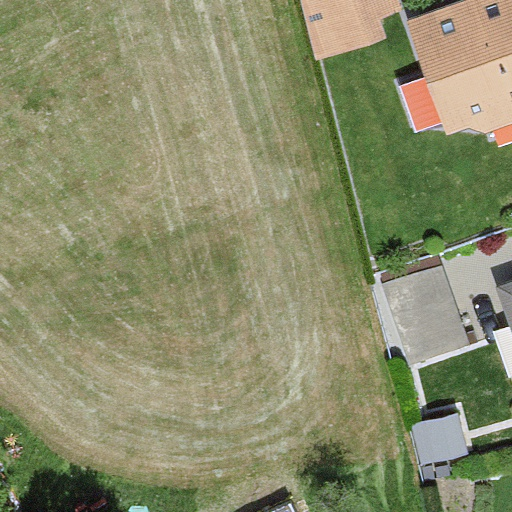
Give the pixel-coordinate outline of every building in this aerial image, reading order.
[(386,10),(383,0),(283,0),(304,61),(370,40),(362,17),(386,10)] [(450,125),(476,133),(506,123),(510,101),(511,100),(511,28),(502,0),(454,0),(389,22),(426,133),(450,125)] [(511,276),(483,286),(511,368),(511,276)] [(438,457),(435,433),(412,436),(415,461),(438,457)] [(304,511),(295,489),(242,511),(304,511)]
